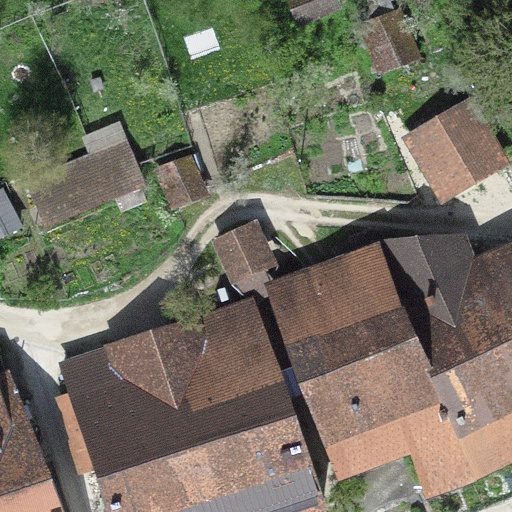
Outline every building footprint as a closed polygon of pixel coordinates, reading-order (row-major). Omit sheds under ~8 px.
[(382,71),(415,58),(396,12),(363,25),(382,71)] [(499,164),(465,107),(412,137),(446,195),(499,164)] [(139,181),(123,144),(30,183),(45,220),(139,181)] [(199,188),(187,160),(161,170),(171,199),(199,188)] [(0,230),(15,223),(0,194),(0,230)] [(216,240),(247,300),(269,292),(274,290),(258,259),(264,256),(250,224),(216,240)] [(380,251),(470,473),(511,451),(511,261),(477,274),(466,247),(380,251)] [(380,251),(274,290),(269,292),(334,470),(408,441),(424,490),(470,473),(380,251)] [(200,355),(71,396),(108,511),(292,511),(322,502),(247,300),(189,321),(200,355)] [(0,511),(58,511),(9,382),(0,385),(0,511)]
